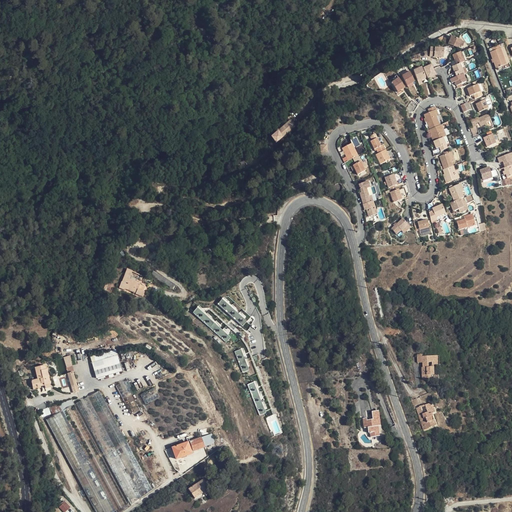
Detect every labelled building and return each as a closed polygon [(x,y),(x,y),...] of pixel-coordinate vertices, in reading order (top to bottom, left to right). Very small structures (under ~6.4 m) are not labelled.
[(451,36),(449,40),(448,42),(447,41),(448,39),(444,38),(442,41),(458,47),(459,43),(461,39),(451,36)] [(495,51),(492,51),(493,54),(498,67),(508,63),(501,44),(494,47),(495,51)] [(434,55),(434,57),(443,57),(443,48),(429,48),(429,55),(434,55)] [(455,81),(458,87),(463,85),(462,83),(467,80),(463,73),(464,72),(460,63),(464,61),(461,51),(453,55),(455,60),(456,64),(452,66),(455,71),(456,76),(450,78),(452,82),(455,81)] [(435,75),(433,70),(431,65),(423,69),(428,79),(431,77),(435,75)] [(423,84),(421,81),(421,79),(425,77),(421,69),(421,68),(413,72),(420,86),(423,84)] [(415,83),(409,73),(408,74),(402,78),(408,87),(412,84),(415,83)] [(398,80),(392,85),(398,94),(405,89),(398,80)] [(477,83),(468,87),(471,95),(480,91),(477,83)] [(486,99),(476,103),(480,111),(489,107),(486,99)] [(409,109),(412,113),(416,113),(419,106),(414,102),(413,103),(409,109)] [(471,109),(468,102),(459,106),(462,110),(463,112),(471,109)] [(430,114),(425,116),(431,132),(441,127),(437,118),(435,112),(437,111),(435,108),(429,111),(430,114)] [(478,117),(471,120),(473,126),(477,125),(476,123),(476,121),(479,120),(479,122),(484,133),(495,128),(489,114),(478,118),(478,117)] [(294,127),(288,122),(271,138),(276,144),(294,127)] [(434,143),(443,140),(449,137),(444,126),(441,127),(431,132),(428,133),(429,136),(431,136),(434,143)] [(493,135),(485,138),(489,148),(497,144),(493,135)] [(383,140),(377,141),(376,142),(379,151),(380,150),(381,152),(382,155),(390,153),(388,147),(386,148),(383,140)] [(448,150),(443,140),(434,143),(437,151),(440,149),(441,152),(448,150)] [(349,147),(354,160),(359,157),(364,155),(358,143),(349,147)] [(390,153),(382,155),(379,156),(383,166),(393,163),(390,153)] [(455,167),(450,154),(445,156),(440,157),(445,170),(454,167),(455,167)] [(511,165),(511,156),(511,154),(498,158),(499,163),(503,162),(505,168),(511,165)] [(362,164),(359,157),(354,160),(350,161),(353,168),(357,166),(359,165),(362,164)] [(367,162),(362,164),(359,165),(361,168),(363,174),(371,171),(367,162)] [(448,184),(459,179),(456,172),(454,167),(445,170),(444,171),(446,175),(448,179),(446,179),(448,184)] [(481,169),(477,170),(479,177),(483,176),(484,179),(493,176),(491,167),(486,168),(481,170),(481,169)] [(401,185),(398,175),(386,178),(389,188),(395,187),(401,185)] [(364,184),(367,198),(372,196),(376,195),(373,182),(364,184)] [(465,199),(463,193),(460,186),(451,189),(456,202),(463,199),(465,199)] [(406,199),(403,190),(396,192),(391,193),(393,203),(406,199)] [(460,210),(461,212),(465,210),(463,204),(465,203),(463,199),(456,202),(451,204),(454,212),(460,210)] [(367,210),(369,210),(371,209),(371,211),(369,211),(372,222),(376,221),(375,218),(375,216),(379,215),(376,201),(373,202),(366,204),(367,210)] [(467,203),(465,203),(463,204),(465,210),(461,212),(461,214),(470,210),(467,203)] [(434,221),(439,220),(438,219),(442,217),(441,216),(446,214),(443,205),(433,208),(434,211),(435,212),(431,214),(434,221)] [(472,222),(471,216),(465,218),(466,221),(458,223),(460,231),(477,227),(476,221),(472,222)] [(401,230),(403,231),(409,225),(404,219),(392,229),(396,234),(401,230)] [(418,220),(414,221),(416,230),(420,229),(421,232),(431,230),(429,220),(419,222),(418,220)] [(132,271),(127,269),(122,282),(121,281),(119,288),(125,290),(125,289),(136,293),(136,294),(143,297),(145,292),(138,289),(140,283),(130,279),(132,271)] [(171,282),(157,274),(156,277),(169,285),(171,282)] [(108,294),(111,285),(105,283),(102,292),(108,294)] [(242,326),(246,321),(222,299),(217,304),(242,326)] [(193,313),(226,343),(230,338),(197,308),(193,313)] [(92,357),(93,362),(118,356),(117,350),(92,357)] [(248,370),(241,350),(235,351),(242,372),(248,370)] [(434,375),(434,365),(437,364),(437,356),(422,356),(422,354),(418,355),(418,363),(423,362),(423,367),(422,367),(422,379),(431,379),(431,375),(434,375)] [(64,358),(67,368),(73,366),(71,358),(70,356),(64,358)] [(118,356),(93,362),(98,378),(122,372),(118,356)] [(47,369),(46,369),(45,365),(35,368),(38,379),(32,381),(33,387),(37,386),(37,387),(41,386),(44,385),(50,384),(47,369)] [(68,373),(74,393),(79,391),(73,372),(68,373)] [(121,395),(123,400),(129,397),(128,394),(122,383),(120,380),(114,383),(121,395)] [(127,380),(122,383),(128,394),(129,397),(134,394),(135,393),(127,380)] [(265,413),(254,382),(247,385),(259,415),(265,413)] [(156,392),(154,388),(144,393),(140,395),(145,405),(159,398),(156,392)] [(131,505),(152,490),(124,437),(99,391),(76,403),(131,505)] [(77,410),(74,404),(71,400),(59,404),(62,411),(51,418),(101,511),(112,511),(115,510),(116,511),(120,511),(129,506),(85,425),(77,410)] [(421,406),(417,408),(424,429),(436,425),(434,420),(433,420),(432,416),(433,415),(432,413),(435,412),(432,403),(425,405),(427,412),(423,413),(421,406)] [(370,437),(374,437),(374,434),(378,434),(376,411),(371,412),(372,419),(366,420),(366,417),(362,418),(363,428),(367,427),(368,432),(369,432),(370,437)] [(211,434),(190,442),(193,451),(211,444),(211,443),(214,442),(211,434)] [(176,459),(192,453),(188,443),(172,448),(176,459)] [(204,480),(189,489),(195,498),(204,492),(206,495),(212,491),(204,480)] [(60,507),(64,511),(65,511),(70,507),(65,502),(60,507)]
